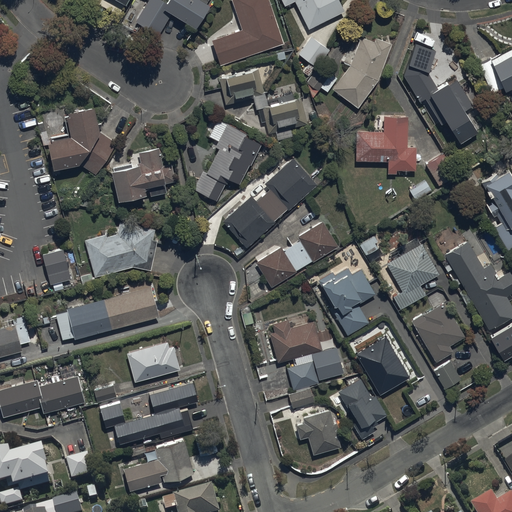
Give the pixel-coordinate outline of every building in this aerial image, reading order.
[(124,5),(125,6),(128,0),(91,0),(90,3),(117,17),(124,5)] [(158,36),(171,15),(195,30),(209,6),(206,5),(208,0),(168,0),(166,4),(159,0),(149,0),(136,23),(158,36)] [(211,41),(219,66),(284,45),(268,0),(231,0),(242,31),(211,41)] [(295,2),(308,29),(344,12),(338,0),(280,0),(284,7),(295,2)] [(311,38),(298,55),(315,69),(329,52),(311,38)] [(360,38),(349,66),(332,90),(358,108),(377,81),(391,44),(375,38),(373,43),(360,38)] [(447,122),(461,145),(479,134),(466,113),(474,107),(456,79),(439,90),(428,73),(436,51),(416,43),(403,76),(420,103),(425,100),(442,125),(447,122)] [(511,49),(490,60),(504,94),(511,90),(511,49)] [(320,88),(327,93),(337,79),(319,66),(306,83),(317,91),(320,88)] [(219,79),(226,105),(253,99),(255,110),(262,109),(267,133),(276,131),(278,140),(292,137),(290,129),(307,125),(301,98),(294,100),(292,94),(266,100),(265,94),(264,95),(258,70),(219,79)] [(59,170),(80,165),(96,175),(116,144),(99,133),(93,109),(66,116),(67,118),(66,119),(69,134),(48,139),(44,122),(37,123),(43,146),(47,146),(52,176),(60,175),(59,170)] [(356,132),(355,162),(387,162),(387,174),(396,175),(396,171),(416,172),(416,147),(407,147),(407,118),(383,118),(383,132),(356,132)] [(192,191),(216,202),(225,184),(226,185),(228,181),(239,186),(249,165),(250,166),(260,146),(244,139),(246,135),(221,121),(211,138),(218,142),(214,148),(218,151),(205,174),(202,172),(192,191)] [(111,172),(117,203),(146,197),(144,190),(149,189),(150,198),(166,194),(164,184),(175,182),(172,164),(162,166),(159,150),(138,154),(139,156),(130,158),(132,167),(111,172)] [(443,154),(425,164),(438,186),(456,176),(443,154)] [(223,221),(246,249),(275,223),(274,221),(287,210),(288,211),(317,186),(293,159),(264,184),(269,190),(256,201),(252,196),(223,221)] [(500,224),(494,227),(508,251),(511,249),(511,180),(508,173),(498,179),(496,175),(481,184),(491,201),(486,204),(491,214),(494,218),(496,216),(500,224)] [(409,191),(415,201),(431,191),(425,181),(409,191)] [(255,263),(270,288),(297,272),(296,271),(312,262),(312,263),(338,247),(322,222),(297,237),(299,240),(282,251),(280,247),(255,263)] [(85,240),(94,278),(133,267),(150,271),(156,241),(152,241),(154,230),(119,223),(117,235),(106,238),(106,235),(85,240)] [(40,249),(41,249),(59,244),(54,224),(35,230),(40,249)] [(359,245),(366,257),(377,250),(374,245),(377,243),(373,236),(359,245)] [(390,253),(393,259),(386,263),(402,292),(393,298),(399,310),(425,296),(420,285),(439,275),(422,244),(420,245),(416,238),(390,253)] [(482,269),(467,242),(443,255),(449,265),(444,267),(447,272),(449,271),(455,281),(458,279),(466,294),(467,293),(488,330),(511,316),(511,308),(508,301),(511,299),(509,295),(511,293),(511,277),(509,272),(498,279),(490,265),(482,269)] [(63,250),(42,255),(50,285),(71,280),(63,250)] [(334,314),(347,336),(368,323),(357,305),(375,294),(361,270),(352,275),(347,268),(334,276),(332,273),(318,281),(336,313),(334,314)] [(74,337),(75,340),(159,318),(151,287),(66,310),(67,312),(55,316),(62,341),(74,337)] [(422,315),(411,321),(435,363),(453,352),(449,347),(464,338),(444,303),(423,315),(422,315)] [(0,356),(21,351),(20,345),(30,342),(23,317),(13,320),(14,326),(0,329),(0,356)] [(269,333),(277,363),(322,351),(313,321),(290,328),(287,320),(272,324),(274,332),(269,333)] [(511,330),(510,328),(491,340),(503,360),(511,354),(511,330)] [(373,385),(379,395),(409,378),(386,337),(356,354),(367,375),(363,377),(369,387),(373,385)] [(126,353),(134,383),(179,371),(173,347),(169,348),(167,342),(126,353)] [(344,376),(337,350),(312,357),(320,382),(344,376)] [(312,361),(287,368),(293,391),(318,384),(312,361)] [(461,379),(449,362),(433,372),(444,390),(461,379)] [(0,390),(0,408),(3,418),(41,408),(42,414),(84,403),(77,376),(39,387),(37,380),(0,390)] [(360,379),(338,393),(356,424),(353,426),(361,439),(374,432),(373,429),(379,425),(377,422),(387,416),(375,396),(371,398),(360,379)] [(120,402),(100,408),(106,428),(115,425),(120,444),(160,434),(161,439),(193,430),(188,409),(180,411),(179,407),(197,402),(192,383),(150,395),(155,414),(125,422),(120,402)] [(94,392),(97,403),(116,397),(113,386),(94,392)] [(313,402),(309,388),(288,395),(293,408),(313,402)] [(308,437),(313,456),(341,448),(336,430),(339,430),(336,422),(333,423),(330,411),(303,418),(304,423),(296,426),(300,440),(308,437)] [(60,426),(62,435),(82,429),(79,421),(60,426)] [(123,469),(129,492),(161,483),(159,476),(162,476),(164,483),(193,475),(184,440),(155,448),(158,460),(123,469)] [(0,480),(12,477),(14,484),(49,474),(46,462),(48,461),(42,443),(11,452),(9,446),(0,448),(0,480)] [(90,456),(67,462),(73,482),(96,476),(90,456)] [(219,511),(213,487),(174,498),(175,500),(164,503),(166,511),(174,511),(178,511),(219,511)] [(23,501),(20,488),(0,493),(0,494),(3,506),(23,501)] [(95,488),(88,490),(90,501),(98,499),(95,488)] [(497,500),(492,490),(472,502),(477,511),(511,511),(511,491),(497,500)] [(22,511),(72,511),(81,510),(76,491),(21,506),(22,511)]
